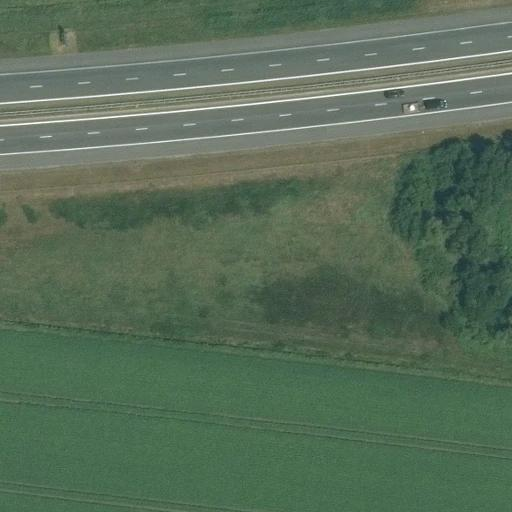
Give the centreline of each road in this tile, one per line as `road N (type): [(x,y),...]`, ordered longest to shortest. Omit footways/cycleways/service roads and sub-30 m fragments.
road 1 (motorway): [(511,37),(0,90)]
road 2 (motorway): [(0,140),(511,88)]
